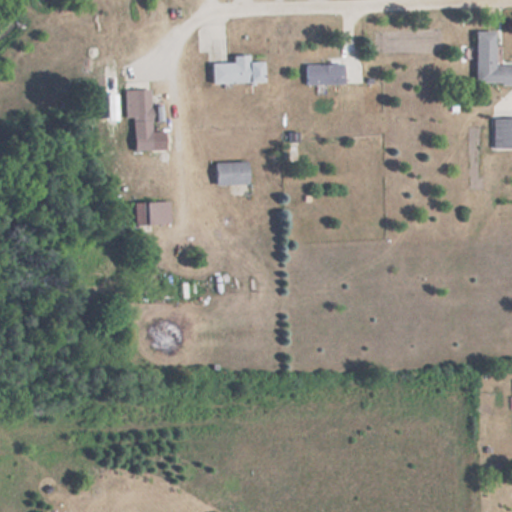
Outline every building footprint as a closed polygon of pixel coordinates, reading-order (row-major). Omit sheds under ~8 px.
[(471,83),(511,82),(511,63),(490,63),(491,29),(471,29),(471,83)] [(244,54),(227,54),(227,62),(206,62),(207,82),(258,82),(257,59),(244,60),(244,54)] [(301,63),(301,83),(341,83),(341,63),(301,63)] [(511,117),(490,117),(490,147),(511,147),(511,117)] [(150,150),(150,131),(129,131),(129,150),(150,150)] [(210,161),(210,183),(244,183),(244,161),(210,161)] [(145,223),(145,201),(129,201),(129,223),(145,223)]
